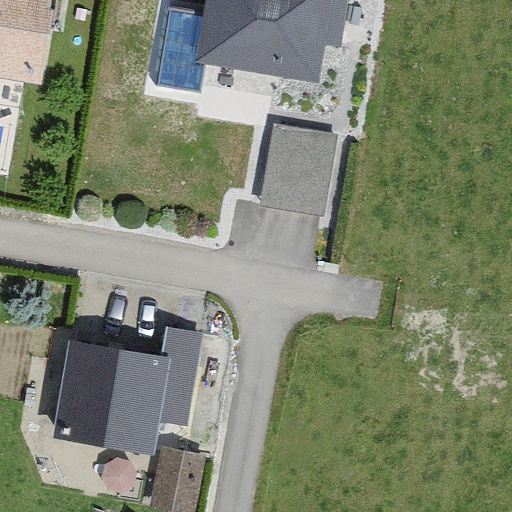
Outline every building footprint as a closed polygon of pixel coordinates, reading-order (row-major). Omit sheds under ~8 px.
[(0,0),(0,77),(43,85),(57,13),(47,11),(49,0),(0,0)] [(337,0),(214,0),(203,60),(321,83),(337,0)] [(322,221),(333,139),(273,131),(262,213),(322,221)] [(188,426),(201,333),(167,328),(163,355),(75,342),(61,438),(160,452),(164,423),(188,426)] [(162,511),(197,511),(204,461),(160,455),(153,511),(162,511)]
